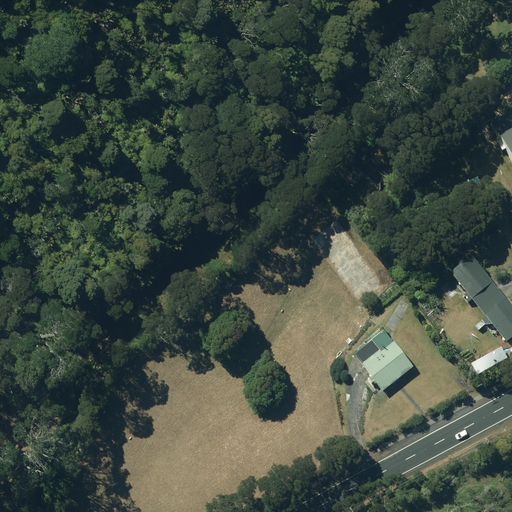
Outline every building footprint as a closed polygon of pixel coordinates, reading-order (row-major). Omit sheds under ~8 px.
[(444,78),(441,87),(449,90),(452,81),(444,78)] [(511,110),(499,118),(489,124),(511,164),(511,110)] [(482,188),(477,176),(454,185),(459,197),(482,188)] [(310,240),(358,305),(385,285),(337,220),(310,240)] [(472,299),(507,341),(511,337),(511,305),(471,256),(451,273),(467,293),(463,297),(468,302),(472,299)] [(362,364),(382,390),(414,365),(394,340),(391,342),(383,331),(356,353),(363,363),(362,364)] [(477,374),(507,358),(501,346),(471,362),(477,374)]
